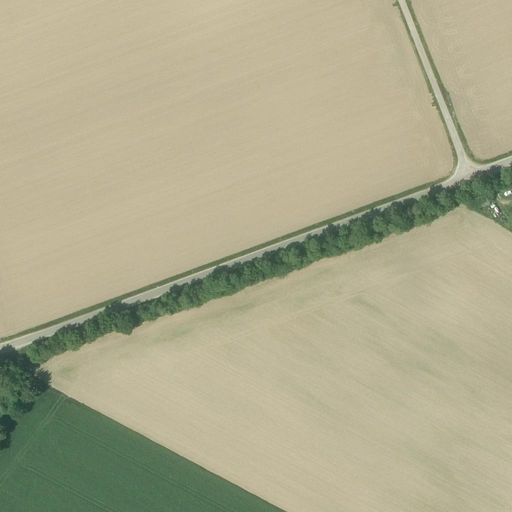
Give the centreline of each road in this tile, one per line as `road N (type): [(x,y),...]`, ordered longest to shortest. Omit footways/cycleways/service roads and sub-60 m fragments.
road 1 (unclassified): [(0,348),(511,160)]
road 2 (track): [(400,0),(469,177)]
